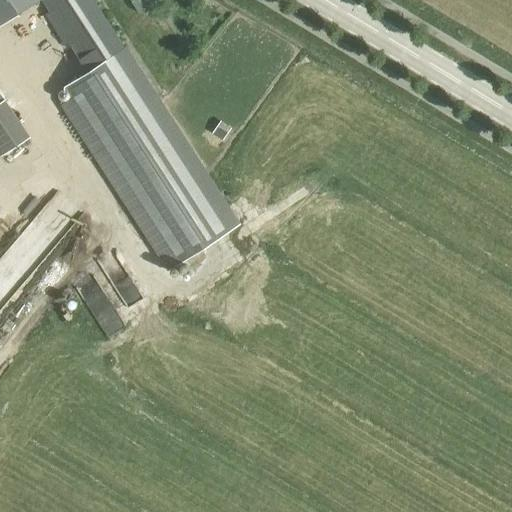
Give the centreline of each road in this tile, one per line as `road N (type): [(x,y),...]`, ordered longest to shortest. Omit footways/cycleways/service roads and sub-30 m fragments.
road 1 (secondary): [(511,114),(321,0)]
road 2 (track): [(0,358),(101,218)]
